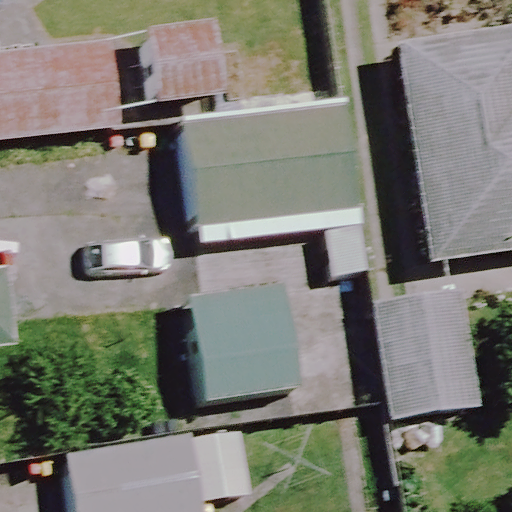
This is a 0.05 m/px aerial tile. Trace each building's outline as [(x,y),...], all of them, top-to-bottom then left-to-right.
[(0,0),(0,11),(18,0),(0,0)] [(0,158),(113,146),(111,129),(207,118),(198,45),(0,67),(0,158)] [(511,80),(386,100),(415,285),(511,269),(511,80)] [(338,245),(321,123),(171,143),(188,266),(338,245)] [(279,407),(265,309),(174,322),(189,421),(279,407)] [(469,427),(453,309),(361,322),(378,439),(469,427)] [(220,511),(211,449),(54,472),(59,511),(220,511)]
